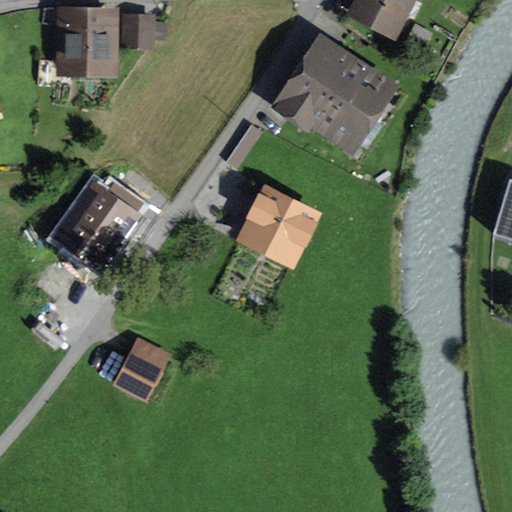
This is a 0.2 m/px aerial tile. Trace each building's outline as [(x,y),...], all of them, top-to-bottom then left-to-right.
[(353,0),(350,7),(394,29),(408,0),(353,0)] [(113,68),(113,28),(106,28),(107,11),(69,11),(69,27),(61,27),(61,68),(113,68)] [(151,45),(152,19),(126,18),(125,45),(151,45)] [(333,49),(292,112),(309,124),(311,120),(350,146),(379,101),(375,99),(385,84),(333,49)] [(137,227),(142,222),(150,205),(114,180),(108,187),(93,176),(80,196),(46,240),(104,275),(127,241),(132,233),(137,227)] [(271,194),(249,238),(294,260),(316,216),(271,194)] [(133,357),(120,383),(142,394),(146,387),(151,390),(161,371),(133,357)]
